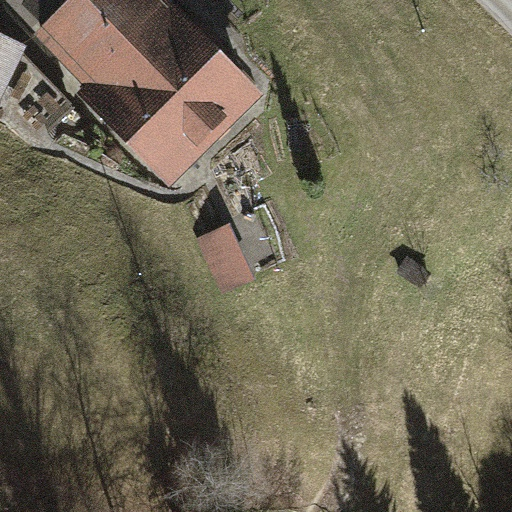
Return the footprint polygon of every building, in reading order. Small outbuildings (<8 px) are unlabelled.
[(27,0),(23,9),(44,31),(76,0),(27,0)] [(79,95),(168,190),(218,143),(264,100),(170,0),(76,0),(44,31),(35,39),(84,90),(79,95)] [(0,100),(25,51),(0,38),(0,100)] [(49,92),(32,109),(49,127),(66,111),(49,92)] [(193,237),(221,292),(254,275),(226,221),(193,237)] [(406,254),(396,271),(418,285),(428,268),(406,254)]
